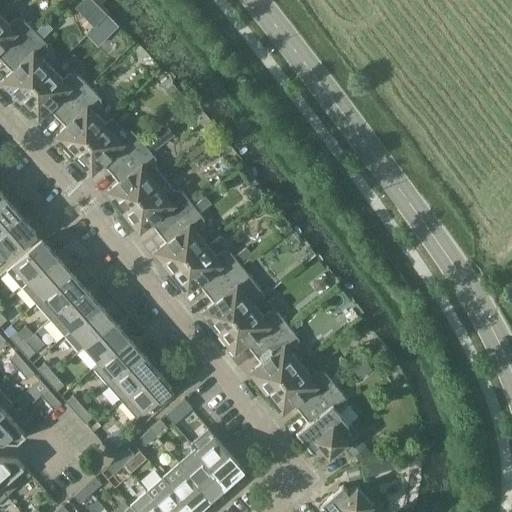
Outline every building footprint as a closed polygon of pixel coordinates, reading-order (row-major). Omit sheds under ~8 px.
[(0,57),(4,61),(35,31),(23,18),(15,18),(9,24),(0,14),(0,57)] [(2,80),(21,99),(52,68),(41,57),(47,51),(47,43),(35,31),(4,61),(12,70),(2,80)] [(49,108),(58,116),(89,86),(77,73),(69,73),(63,79),(52,68),(21,99),(39,117),(49,108)] [(56,135),(74,154),(106,123),(95,112),(101,106),(101,98),(89,86),(58,116),(66,125),(56,135)] [(103,163),(111,171),(144,142),(131,128),(122,128),(111,117),(106,123),(74,154),(93,172),(103,163)] [(158,183),(165,178),(155,166),(156,157),(144,142),(111,171),(119,181),(108,190),(124,210),(158,183)] [(159,232),(193,204),(183,191),(174,190),(165,178),(158,183),(124,210),(140,231),(151,222),(159,232)] [(0,204),(0,232),(21,214),(7,198),(0,204)] [(155,250),(172,270),(206,243),(197,231),(203,226),(204,218),(193,204),(159,232),(166,241),(155,250)] [(21,214),(0,232),(0,261),(1,263),(36,232),(21,214)] [(7,269),(22,286),(57,255),(42,238),(7,269)] [(199,282),(206,292),(241,265),(230,251),(222,250),(216,255),(206,243),(172,270),(188,291),(199,282)] [(22,286),(36,302),(71,272),(57,255),(22,286)] [(264,295),(251,278),(241,265),(206,292),(214,301),(203,310),(219,331),(254,303),(264,295)] [(36,302),(50,319),(85,288),(71,272),(36,302)] [(50,319),(64,335),(100,304),(85,288),(50,319)] [(246,343),(254,352),(288,325),(278,312),(270,311),(263,316),(254,303),(219,331),(235,351),(246,343)] [(86,344),(86,345),(114,320),(100,304),(64,335),(78,351),(86,344)] [(86,345),(101,361),(128,336),(114,320),(86,345)] [(251,370),(267,391),(301,364),(292,352),(298,347),(299,338),(288,325),(254,352),(262,362),(251,370)] [(9,336),(19,347),(26,340),(17,329),(9,336)] [(93,367),(107,384),(142,352),(128,336),(101,361),(93,367)] [(26,340),(19,347),(28,358),(36,351),(26,340)] [(9,358),(18,368),(25,362),(16,351),(9,358)] [(107,384),(121,400),(156,369),(142,352),(107,384)] [(25,362),(18,368),(28,379),(35,372),(25,362)] [(37,368),(47,379),(54,373),(45,362),(37,368)] [(294,403),(302,412),(336,385),(325,372),(317,371),(311,376),(301,364),(267,391),(283,411),(294,403)] [(156,369),(121,400),(137,417),(172,386),(156,369)] [(54,373),(47,379),(57,390),(64,384),(54,373)] [(41,394),(54,409),(62,403),(40,378),(25,392),(33,401),(41,394)] [(336,385),(302,412),(309,422),(298,431),(315,452),(323,445),(330,454),(348,440),(341,431),(349,425),(339,412),(346,407),(347,399),(336,385)] [(0,413),(5,409),(13,402),(0,388),(0,413)] [(66,401),(76,412),(83,405),(73,394),(66,401)] [(166,414),(174,424),(193,407),(184,398),(166,414)] [(83,405),(76,412),(85,423),(92,416),(83,405)] [(5,409),(0,413),(0,439),(18,440),(26,433),(5,409)] [(160,419),(150,428),(156,435),(166,426),(160,419)] [(191,443),(195,447),(226,482),(227,481),(223,477),(240,463),(208,427),(191,443)] [(156,435),(150,428),(139,438),(145,445),(156,435)] [(101,441),(111,452),(119,446),(109,435),(101,441)] [(347,448),(352,454),(365,444),(360,438),(347,448)] [(128,447),(117,457),(124,464),(135,454),(128,447)] [(195,447),(179,462),(209,496),(226,482),(195,447)] [(0,487),(7,495),(31,473),(17,458),(0,456),(0,487)] [(124,464),(117,457),(106,466),(113,473),(124,464)] [(179,462),(163,476),(193,511),(209,496),(179,462)] [(96,475),(85,485),(91,492),(102,483),(96,475)] [(153,498),(165,511),(191,511),(193,511),(163,476),(147,490),(153,498)] [(91,492),(85,485),(74,495),(80,502),(91,492)] [(330,511),(366,511),(365,510),(373,502),(358,485),(350,492),(343,485),(322,502),(330,511)] [(165,511),(153,498),(136,511),(165,511)] [(65,503),(54,511),(68,511),(71,510),(65,503)]
